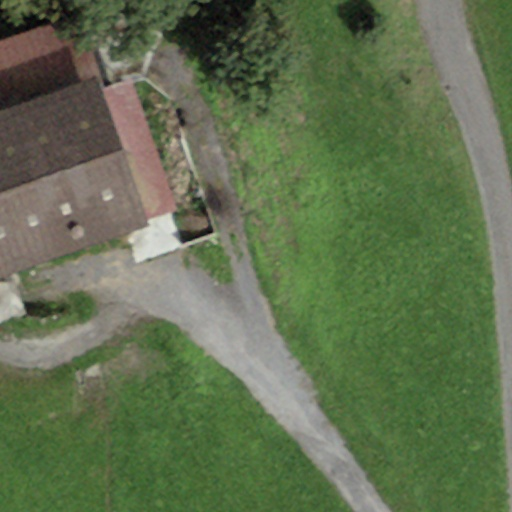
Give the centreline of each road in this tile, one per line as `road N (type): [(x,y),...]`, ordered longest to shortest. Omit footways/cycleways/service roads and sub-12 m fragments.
road 1 (residential): [(511,334),(504,217),(445,0)]
road 2 (track): [(365,511),(220,293)]
